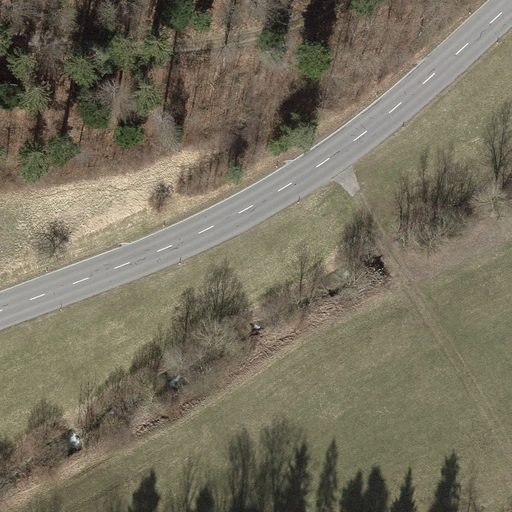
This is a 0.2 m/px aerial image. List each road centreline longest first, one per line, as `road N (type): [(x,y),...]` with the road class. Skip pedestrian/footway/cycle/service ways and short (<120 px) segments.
road 1 (tertiary): [(0,311),(219,225),(334,156),(511,4)]
road 2 (track): [(334,156),(511,463)]
road 3 (track): [(344,0),(283,32),(199,48),(0,38)]
